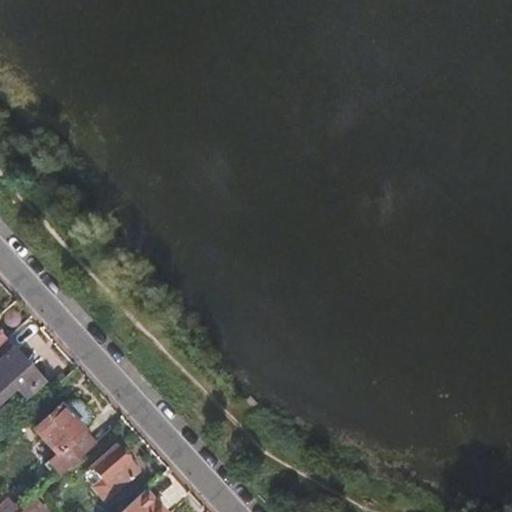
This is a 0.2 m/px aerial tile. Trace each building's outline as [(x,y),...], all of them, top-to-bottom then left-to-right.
[(6,340),(0,345),(0,395),(15,382),(26,394),(43,377),(8,338),(6,340)] [(69,400),(62,406),(83,429),(90,423),(91,418),(90,413),(77,399),(69,400)] [(83,429),(62,406),(61,404),(36,426),(60,453),(48,464),(60,477),(97,443),(83,429)] [(117,445),(94,466),(115,490),(138,468),(117,445)] [(157,511),(141,493),(120,511),(157,511)] [(17,511),(9,503),(0,511),(17,511)]
